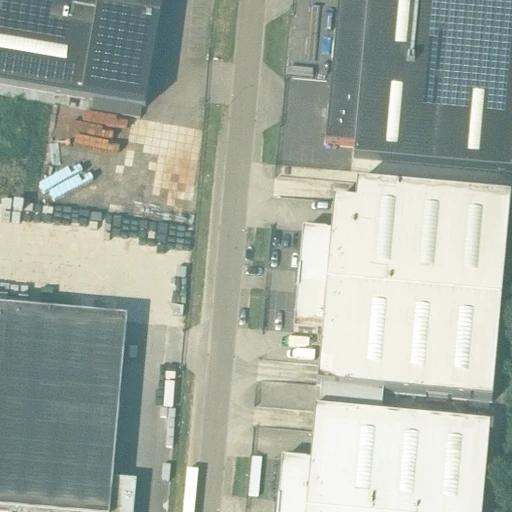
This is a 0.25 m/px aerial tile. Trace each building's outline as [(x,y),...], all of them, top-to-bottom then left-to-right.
[(0,0),(0,84),(145,109),(162,0),(0,0)] [(511,0),(337,0),(325,144),(354,147),(353,159),(511,172),(511,0)] [(504,196),(507,173),(363,160),(361,183),(504,196)] [(321,336),(316,388),(320,388),(318,412),(380,418),(382,393),(492,403),(510,197),(356,184),(354,205),(333,203),(330,234),(302,232),(293,333),(321,336)] [(0,511),(133,511),(136,484),(112,481),(126,322),(0,310),(0,511)] [(481,511),(490,428),(380,418),(318,412),(314,411),(309,463),(282,461),(277,511),(481,511)]
